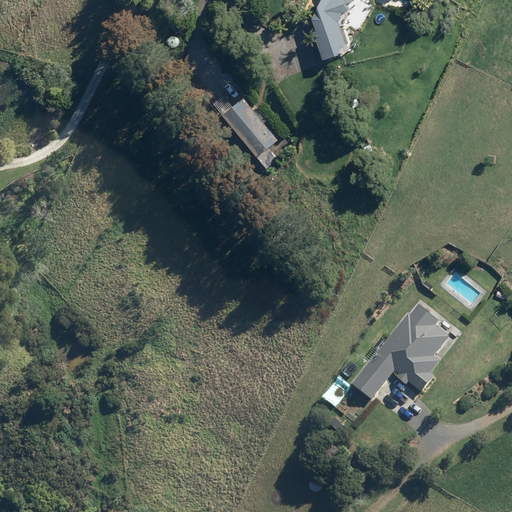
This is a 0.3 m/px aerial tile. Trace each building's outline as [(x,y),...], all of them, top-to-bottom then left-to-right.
[(330,0),(324,15),(328,26),(323,28),(334,54),(352,48),(358,37),(349,16),(357,0),(330,0)] [(212,98),(226,115),(246,98),(248,97),(234,80),(212,98)] [(253,98),(232,114),(273,166),(282,159),(272,146),(284,137),(253,98)] [(423,303),(412,318),(409,316),(358,380),(377,395),(399,368),(404,372),(402,375),(414,384),(416,381),(427,390),(449,362),(440,354),(455,335),(440,324),(444,318),(423,303)] [(348,428),(338,416),(331,423),(342,434),(348,428)]
